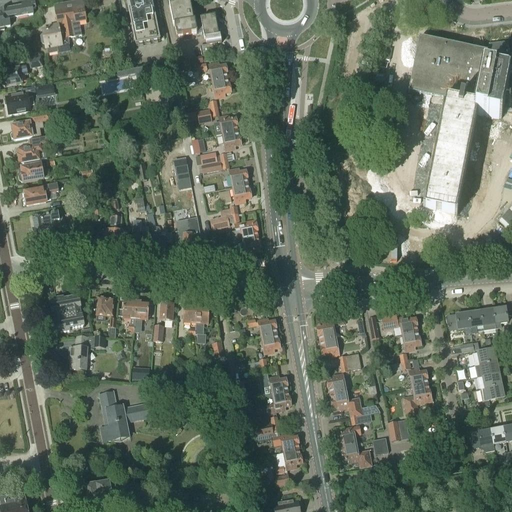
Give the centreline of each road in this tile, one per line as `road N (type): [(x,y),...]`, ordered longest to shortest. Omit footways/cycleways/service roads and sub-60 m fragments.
road 1 (residential): [(6,265),(286,297)]
road 2 (tertiary): [(269,28),(267,123),(284,283)]
road 3 (tertiary): [(296,283),(290,31)]
road 4 (residential): [(6,265),(52,511)]
road 5 (residential): [(416,454),(451,419),(429,283)]
road 6 (tertiary): [(329,511),(302,365)]
